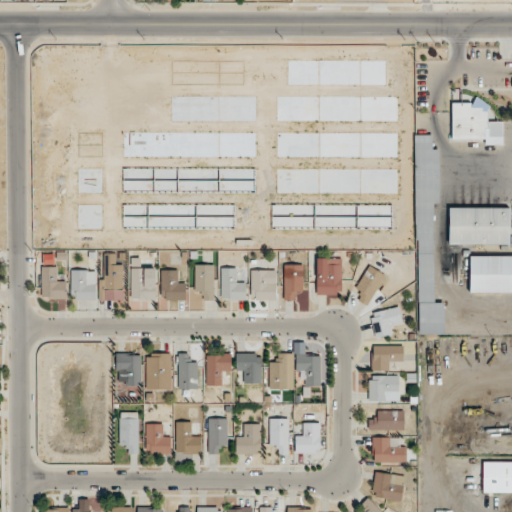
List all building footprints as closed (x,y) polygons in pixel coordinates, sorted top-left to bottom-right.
[(503,144),(503,121),(488,121),(487,98),(474,98),(474,102),(451,102),(452,139),(483,139),(483,144),(503,144)] [(417,334),(444,334),(443,302),(437,302),(435,145),(432,145),(432,134),(415,134),(417,334)] [(449,207),(449,245),(509,245),(509,207),(449,207)] [(470,293),(511,292),(511,255),(470,256),(470,293)] [(316,295),(341,295),(341,258),(316,258),(316,295)] [(123,264),(100,264),(100,300),(123,300),(123,264)] [(195,290),(204,290),(204,300),(214,300),(214,264),(195,264),(195,290)] [(284,299),(303,299),(303,264),(284,264),(284,299)] [(386,276),(369,265),(351,295),(367,305),(386,276)] [(41,299),(66,299),(66,277),(56,277),(56,266),(41,266),(41,299)] [(130,299),(155,299),(155,268),(130,268),(130,299)] [(220,300),(245,300),(245,279),(236,279),(236,268),(220,268),(220,300)] [(96,270),(70,270),(70,299),(96,299),(96,270)] [(185,299),(185,279),(177,279),(177,270),(160,270),(160,299),(185,299)] [(275,299),(275,270),(250,270),(250,299),(275,299)] [(394,323),(400,323),(400,310),(374,309),(372,335),(394,336),(394,323)] [(403,362),(403,345),(372,345),(372,370),(392,370),(392,362),(403,362)] [(140,353),(116,353),(116,384),(140,384),(140,353)] [(146,390),(171,390),(171,353),(146,353),(146,390)] [(177,388),(197,388),(197,362),(187,362),(187,353),(177,353),(177,388)] [(206,385),(221,385),(221,374),(232,374),(231,353),(206,354),(206,385)] [(236,373),(245,373),(245,383),(261,383),(261,353),(236,353),(236,373)] [(293,353),(278,353),(278,362),(269,362),(269,388),(293,388),(293,353)] [(321,354),(296,354),(296,375),(305,375),(305,386),(321,386),(321,354)] [(368,401),(399,401),(399,375),(368,375),(368,401)] [(404,429),(404,410),(377,410),(377,419),(368,419),(368,429),(404,429)] [(138,412),(119,412),(119,443),(129,443),(129,454),(138,454),(138,412)] [(208,454),(217,454),(217,443),(228,443),(228,418),(208,418),(208,454)] [(289,418),(270,418),(270,444),(278,444),(278,453),(289,453),(289,418)] [(201,453),(201,431),(191,431),(191,422),(176,422),(176,453),(201,453)] [(295,452),(320,452),(320,422),(305,422),(305,432),(295,432),(295,452)] [(145,454),(171,454),(171,433),(162,433),(162,424),(145,424),(145,454)] [(261,454),(261,424),(245,424),(245,433),(236,433),(236,454),(261,454)] [(405,462),(405,447),(393,447),(393,438),(372,438),(372,462),(405,462)] [(483,493),(511,493),(511,461),(483,461),(483,493)] [(371,496),(401,500),(404,476),(374,472),(371,496)]
